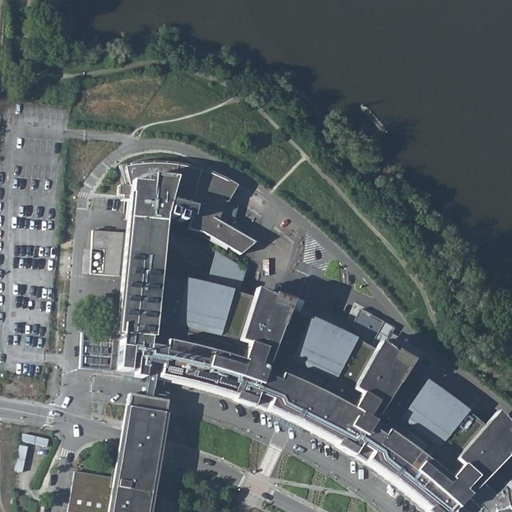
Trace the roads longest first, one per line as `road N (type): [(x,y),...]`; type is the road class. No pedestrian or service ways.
road 1 (tertiary): [(73,426),(205,464),(301,511)]
road 2 (unknown): [(54,137),(43,361)]
